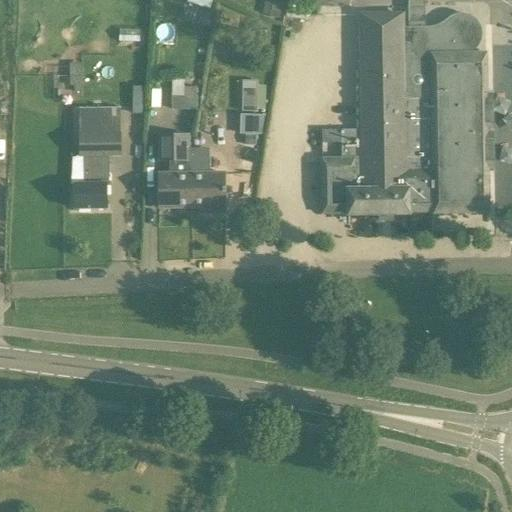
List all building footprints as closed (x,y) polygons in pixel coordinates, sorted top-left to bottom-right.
[(190,0),(190,4),(212,8),(213,0),(190,0)] [(322,144),(341,143),(342,160),(322,161),(323,214),(348,213),(348,215),(412,214),(412,213),(434,212),(434,214),(488,213),(485,57),(476,49),(479,43),(481,39),(481,32),(480,27),(477,22),(473,18),(468,15),(463,14),(456,14),(452,16),(447,19),(443,22),(439,24),(435,26),(430,27),(402,28),(402,17),(361,18),(364,131),(322,131),(322,144)] [(259,112),(259,80),(242,80),(242,112),(259,112)] [(197,111),(197,88),(184,88),(184,97),(172,97),(172,111),(197,111)] [(84,157),(85,186),(74,186),(75,210),(107,209),(106,186),(109,185),(109,157),(120,157),(120,109),(79,109),(80,157),(84,157)] [(241,114),(241,134),(264,135),(264,114),(241,114)] [(169,162),(170,175),(159,175),(159,207),(190,208),(190,149),(190,135),(157,135),(158,162),(169,162)] [(223,174),(210,175),(209,148),(190,149),(190,208),(207,208),(207,214),(224,214),(223,174)]
